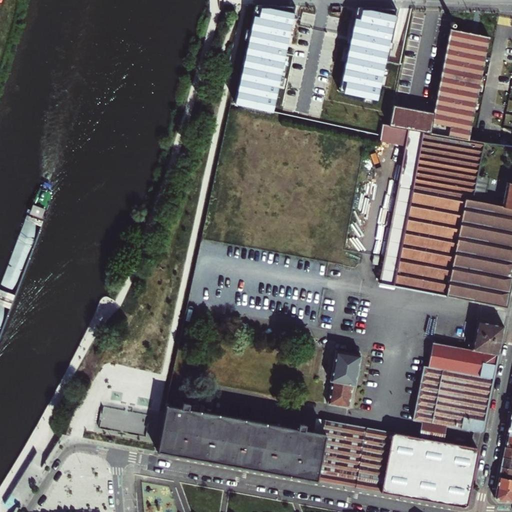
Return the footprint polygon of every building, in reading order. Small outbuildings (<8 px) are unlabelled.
[(235,102),(272,110),(294,5),(254,4),(235,102)] [(340,91),(377,99),(395,7),(356,6),(340,91)] [(468,139),(488,37),(449,29),(433,113),(393,104),(389,125),(405,127),(468,139)] [(405,127),(389,125),(382,123),(379,139),(402,143),(405,127)] [(402,143),(379,284),(507,308),(511,284),(511,207),(502,206),(472,200),(477,175),(484,141),(468,139),(405,127),(402,143)] [(487,177),(477,175),(472,200),(502,206),(503,199),(483,195),(487,177)] [(502,206),(511,207),(511,182),(507,181),(503,199),(502,206)] [(483,429),(504,325),(478,320),(473,343),(469,342),(468,349),(435,342),(430,366),(423,364),(413,419),(423,421),(447,426),(477,431),(479,431),(483,429)] [(353,384),(356,384),(362,353),(335,347),(330,370),(332,370),(326,401),(349,406),(353,384)] [(467,504),(478,451),(474,448),(444,443),(421,438),(322,421),(320,434),(304,431),(305,425),(290,423),(289,428),(185,409),(186,404),(180,402),(178,408),(166,406),(166,410),(158,451),(387,494),(463,507),(467,504)] [(421,438),(444,443),(446,433),(447,426),(423,421),(422,429),(421,438)] [(504,450),(503,456),(511,458),(511,447),(505,446),(504,450)] [(501,462),(500,466),(511,468),(511,458),(503,456),(501,462)] [(511,468),(500,466),(498,476),(496,487),(511,490),(511,468)] [(511,490),(496,487),(494,497),(496,499),(497,501),(511,501),(511,490)]
